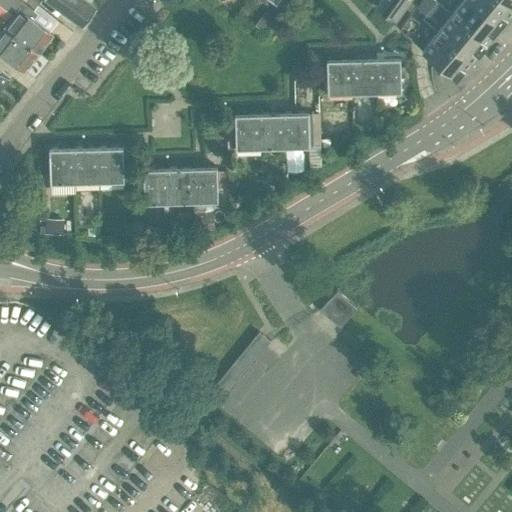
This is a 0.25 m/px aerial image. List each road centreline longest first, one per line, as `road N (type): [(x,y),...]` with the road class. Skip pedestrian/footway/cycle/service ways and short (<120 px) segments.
road 1 (tertiary): [(0,260),(49,279),(122,281),(206,267),(457,130),(511,85)]
road 2 (residential): [(0,160),(121,0)]
